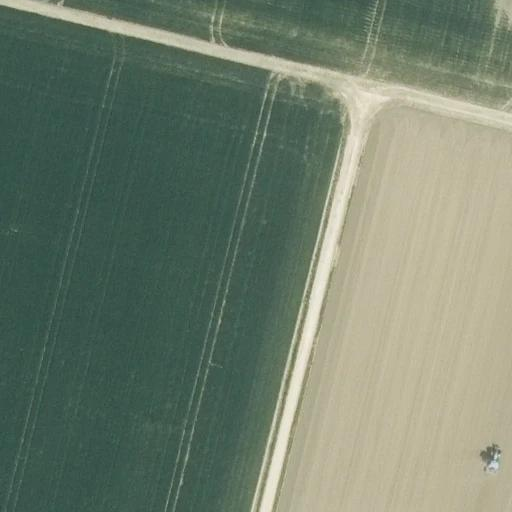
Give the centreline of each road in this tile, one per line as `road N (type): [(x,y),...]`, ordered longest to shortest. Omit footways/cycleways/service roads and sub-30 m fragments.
road 1 (track): [(511,123),(0,0)]
road 2 (track): [(263,511),(365,87)]
